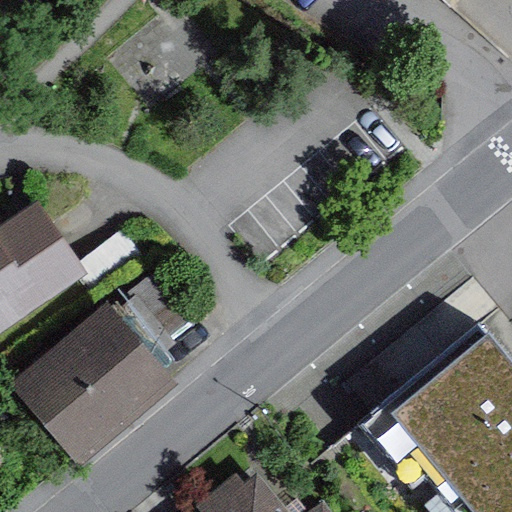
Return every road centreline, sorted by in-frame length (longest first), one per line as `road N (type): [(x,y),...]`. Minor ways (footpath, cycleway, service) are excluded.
road 1 (residential): [(0,150),(80,154),(170,198),(287,349)]
road 2 (residential): [(287,349),(90,511)]
road 3 (residential): [(456,209),(287,349)]
